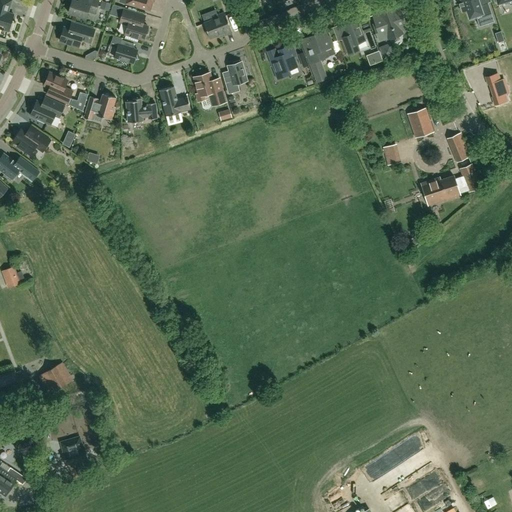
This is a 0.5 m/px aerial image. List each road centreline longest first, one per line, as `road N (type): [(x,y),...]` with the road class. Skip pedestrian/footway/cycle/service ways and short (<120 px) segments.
road 1 (unclassified): [(511,155),(466,107),(423,0)]
road 2 (residential): [(201,57),(184,8),(175,5),(148,76)]
road 3 (residential): [(316,3),(201,57)]
road 4 (residential): [(31,48),(130,78),(148,76)]
